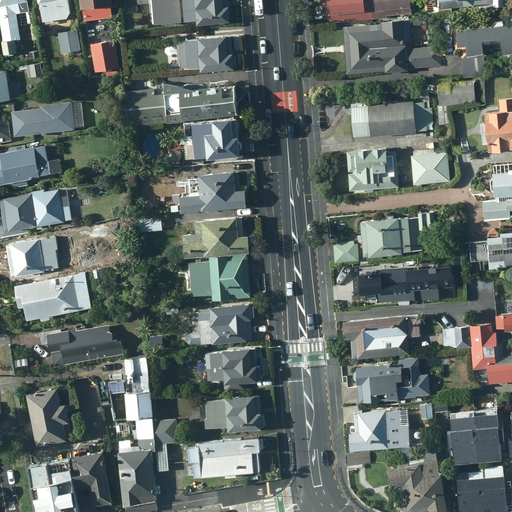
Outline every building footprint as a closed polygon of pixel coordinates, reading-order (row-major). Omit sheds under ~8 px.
[(0,0),(0,19),(3,39),(2,39),(5,56),(2,56),(3,63),(13,63),(12,55),(14,55),(14,51),(18,51),(16,38),(21,38),(17,12),(30,10),(28,0),(0,0)] [(39,0),(43,21),(68,17),(70,11),(68,0),(39,0)] [(113,17),(111,0),(83,0),(85,19),(113,17)] [(147,0),(149,23),(186,20),(185,7),(179,7),(178,0),(147,0)] [(198,23),(231,20),(229,0),(178,0),(179,7),(185,7),(186,20),(198,19),(198,23)] [(359,16),(376,15),(374,0),(334,0),(335,7),(340,7),(341,15),(359,13),(359,16)] [(374,0),(376,15),(391,13),(391,10),(415,8),(414,0),(374,0)] [(383,21),(344,24),(348,72),(393,68),(393,72),(402,71),(402,68),(441,65),(439,45),(415,47),(416,52),(408,53),(405,17),(383,19),(383,21)] [(511,23),(458,27),(459,44),(468,43),(469,51),(463,57),(464,75),(485,73),(486,52),(486,49),(503,47),(504,54),(511,52),(511,23)] [(77,29),(59,32),(62,53),(81,50),(77,29)] [(201,70),(235,68),(232,34),(199,36),(200,38),(182,39),(182,48),(188,48),(189,66),(201,65),(201,70)] [(115,38),(92,42),(96,70),(120,66),(115,38)] [(0,70),(0,99),(11,98),(6,70),(0,70)] [(369,101),(352,102),(355,136),(434,130),(432,107),(431,107),(429,89),(434,88),(435,91),(440,91),(441,104),(476,101),(474,80),(454,81),(453,77),(436,78),(436,82),(424,84),(425,99),(370,104),(369,101)] [(186,115),(238,112),(235,83),(198,85),(164,79),(165,85),(127,88),(129,122),(186,118),(186,115)] [(501,109),(486,111),(488,123),(483,123),(485,143),(490,142),(491,150),(511,147),(511,97),(500,99),(501,109)] [(13,109),(15,134),(75,128),(75,126),(85,125),(82,101),(72,102),(72,100),(65,101),(65,102),(41,105),(41,107),(13,109)] [(209,154),(209,155),(241,153),(240,134),(239,134),(237,116),(214,117),(214,118),(194,120),(194,122),(185,123),(186,136),(185,136),(185,144),(187,144),(188,156),(209,154)] [(0,141),(12,139),(9,119),(0,120),(0,141)] [(40,174),(51,173),(46,145),(35,147),(35,145),(26,146),(25,144),(10,147),(10,149),(2,150),(2,152),(0,152),(0,181),(0,183),(13,180),(15,187),(29,184),(28,178),(40,176),(40,174)] [(348,150),(351,190),(400,186),(397,150),(388,150),(388,146),(358,148),(358,150),(348,150)] [(448,151),(413,154),(415,183),(450,180),(448,151)] [(511,208),(511,207),(511,168),(495,170),(495,176),(492,179),(492,187),(496,190),(497,200),(484,201),(485,219),(511,217),(511,208)] [(182,193),(183,210),(247,205),(246,188),(241,189),(240,170),(200,173),(200,177),(190,178),(191,191),(183,192),(183,193),(182,193)] [(0,216),(0,236),(0,238),(30,233),(29,226),(65,220),(65,219),(72,218),(68,188),(60,189),(59,187),(45,190),(45,188),(33,190),(33,192),(1,197),(4,216),(0,216)] [(420,212),(421,229),(437,228),(435,211),(420,212)] [(400,217),(362,220),(364,255),(370,255),(370,256),(404,253),(403,251),(422,249),(419,215),(400,217)] [(145,231),(163,229),(161,216),(144,217),(145,231)] [(184,233),(186,256),(250,250),(249,234),(244,234),(243,216),(196,220),(197,227),(195,227),(192,230),(193,232),(184,233)] [(511,230),(502,231),(503,234),(502,234),(500,234),(490,235),(489,235),(491,256),(492,267),(507,265),(508,265),(508,263),(511,262),(511,230)] [(12,274),(13,274),(26,272),(59,267),(57,249),(59,248),(57,236),(24,240),(7,243),(12,274)] [(333,242),(335,262),(360,260),(358,243),(354,244),(354,240),(333,242)] [(251,296),(248,253),(210,255),(211,260),(190,261),(193,295),(214,293),(214,298),(251,296)] [(88,268),(86,259),(60,264),(62,272),(88,268)] [(385,273),(361,277),(366,305),(393,300),(419,288),(421,293),(435,287),(427,269),(417,273),(412,261),(385,273)] [(100,266),(93,267),(96,277),(102,276),(100,266)] [(92,307),(86,271),(16,283),(20,306),(25,305),(28,318),(41,316),(42,319),(51,318),(50,314),(92,307)] [(214,341),(214,342),(253,338),(252,317),(256,316),(254,304),(251,304),(251,302),(211,306),(211,310),(192,312),(194,333),(201,332),(202,342),(214,341)] [(506,326),(507,328),(511,327),(511,309),(506,310),(506,314),(497,315),(498,327),(506,326)] [(408,316),(408,314),(345,319),(346,337),(353,337),(354,356),(359,355),(359,357),(411,353),(409,336),(421,335),(420,315),(408,316)] [(67,362),(124,352),(122,339),(118,339),(118,337),(114,337),(113,331),(110,331),(109,323),(77,329),(76,325),(70,326),(70,328),(49,332),(54,366),(67,364),(67,362)] [(493,323),(471,325),(475,368),(489,367),(491,382),(511,379),(511,354),(504,355),(503,343),(499,343),(498,332),(494,332),(493,323)] [(445,348),(472,347),(470,325),(456,326),(457,333),(444,334),(445,348)] [(258,365),(256,346),(224,348),(224,350),(212,351),(214,378),(226,377),(226,381),(259,379),(260,378),(263,378),(262,365),(258,365)] [(133,390),(151,388),(148,354),(127,358),(129,381),(132,381),(133,390)] [(357,365),(360,400),(417,396),(417,395),(431,394),(429,372),(413,373),(412,358),(400,359),(400,362),(357,365)] [(248,381),(227,383),(227,391),(249,389),(248,381)] [(28,392),(38,445),(68,439),(65,422),(70,421),(67,402),(61,403),(58,386),(28,392)] [(151,390),(126,391),(129,418),(137,417),(140,448),(119,450),(124,506),(156,500),(156,495),(157,495),(153,451),(157,450),(151,390)] [(229,425),(229,430),(263,428),(263,425),(266,425),(265,414),(262,414),(262,412),(260,412),(259,396),(256,396),(256,395),(227,397),(207,399),(208,416),(206,417),(207,427),(229,425)] [(435,401),(436,411),(449,410),(448,400),(435,401)] [(433,402),(421,404),(422,418),(434,416),(433,402)] [(455,444),(456,461),(504,456),(503,442),(507,442),(505,424),(501,424),(499,407),(452,412),(453,429),(449,430),(450,444),(455,444)] [(351,427),(352,449),(411,444),(410,430),(402,430),(400,409),(387,410),(387,408),(356,410),(357,427),(351,427)] [(175,418),(155,419),(157,442),(177,440),(175,418)] [(261,450),(260,436),(200,441),(200,445),(190,446),(191,461),(201,460),(201,463),(195,463),(196,476),(226,474),(227,476),(237,476),(237,473),(261,471),(259,451),(261,450)] [(169,469),(167,442),(157,443),(159,470),(169,469)] [(81,453),(84,472),(114,466),(110,447),(81,453)] [(392,486),(402,484),(406,511),(413,511),(430,509),(431,511),(445,511),(449,511),(442,473),(441,473),(436,449),(427,451),(428,457),(398,463),(399,467),(389,469),(392,486)] [(347,453),(348,464),(371,462),(370,451),(347,453)] [(79,455),(33,463),(41,511),(77,511),(89,510),(85,488),(82,472),(79,455)] [(120,501),(114,466),(84,472),(82,472),(85,488),(96,486),(99,505),(120,501)] [(458,479),(460,511),(508,511),(505,475),(458,479)]
